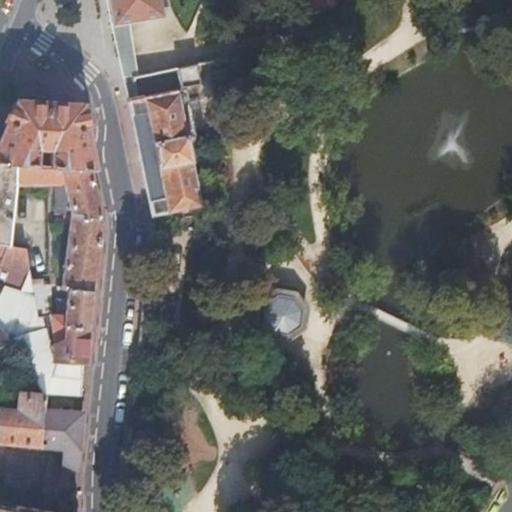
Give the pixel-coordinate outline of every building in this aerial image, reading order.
[(161,18),(158,0),(106,0),(111,25),(161,18)] [(265,72),(265,47),(199,61),(204,85),(211,84),(265,72)] [(134,93),(135,100),(184,89),(199,86),(194,65),(130,79),(133,93),(134,93)] [(184,89),(186,97),(212,91),(211,84),(204,85),(199,86),(184,89)] [(141,173),(150,217),(208,205),(186,97),(184,89),(135,100),(126,102),(141,173)] [(0,139),(0,164),(90,171),(77,108),(15,105),(2,135),(0,139)] [(85,330),(87,331),(98,250),(101,226),(90,171),(0,164),(0,247),(6,249),(14,186),(55,187),(54,215),(64,217),(63,221),(68,223),(58,292),(61,293),(61,296),(65,297),(65,302),(55,301),(55,317),(50,317),(48,297),(32,299),(34,309),(36,320),(48,319),(53,343),(65,340),(64,329),(85,330)] [(0,335),(7,344),(12,341),(12,339),(26,333),(28,328),(25,311),(34,309),(32,299),(24,252),(6,249),(0,247),(0,335)] [(271,286),(254,299),(250,319),(264,338),(284,340),(301,327),(304,306),(291,289),(271,286)] [(20,359),(42,396),(80,400),(83,350),(84,336),(85,330),(64,329),(65,340),(53,343),(52,363),(35,352),(26,333),(12,339),(12,341),(20,359)] [(0,445),(38,448),(42,396),(16,394),(15,411),(0,409),(0,445)] [(61,466),(77,472),(78,461),(82,400),(80,400),(42,396),(38,448),(58,450),(62,454),(61,466)]
